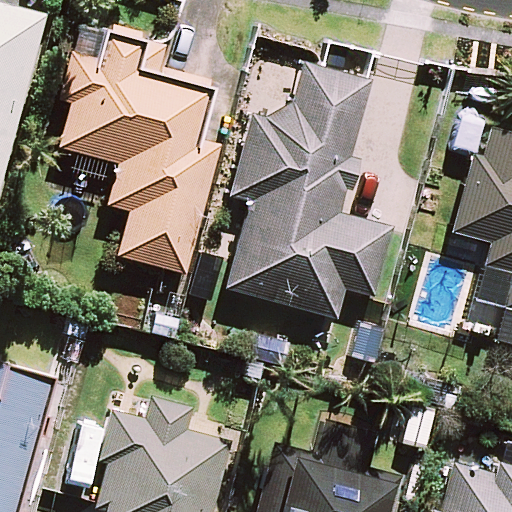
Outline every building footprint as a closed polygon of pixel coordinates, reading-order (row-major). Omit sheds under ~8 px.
[(0,160),(38,15),(0,5),(0,160)] [(157,47),(98,31),(90,62),(63,56),(52,99),(64,102),(53,146),(112,161),(101,203),(123,209),(111,254),(179,271),(211,147),(188,141),(201,89),(150,76),(157,47)] [(364,81),(296,64),(286,103),(258,114),(244,116),(223,196),(242,200),(219,287),(328,315),(336,285),(366,293),(383,227),(330,213),(364,81)] [(511,134),(473,124),(445,231),(481,241),(457,330),(511,344),(511,134)] [(0,511),(7,511),(43,374),(0,363),(0,511)] [(179,407),(140,399),(136,417),(110,411),(90,504),(93,511),(204,511),(221,434),(176,424),(179,407)] [(316,418),(307,452),(267,441),(247,511),(385,511),(395,474),(363,465),(372,433),(316,418)] [(444,458),(430,509),(420,507),(418,511),(511,511),(511,467),(487,461),(485,469),(444,458)]
